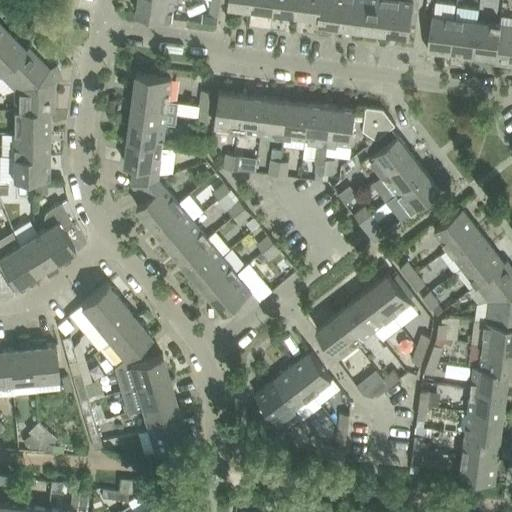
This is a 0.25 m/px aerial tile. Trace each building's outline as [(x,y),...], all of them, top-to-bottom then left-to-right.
[(173,16),(174,0),(138,0),(137,11),(173,16)] [(219,13),(221,0),(211,0),(210,12),(219,13)] [(275,9),(275,0),(252,0),(252,6),(275,9)] [(297,12),(298,0),(275,0),(275,9),(297,12)] [(321,0),(298,0),(297,12),(319,15),(320,15),(321,0)] [(342,24),(344,0),(321,0),(320,15),(319,15),(319,21),(342,24)] [(364,27),(368,0),(344,0),(342,24),(364,27)] [(387,30),(391,0),(368,0),(364,27),(387,30)] [(391,0),(387,30),(410,33),(413,11),(418,12),(419,0),(391,0)] [(451,51),(456,16),(433,13),(428,48),(451,51)] [(474,54),(478,19),(456,16),(451,51),(474,54)] [(496,57),(501,22),(478,19),(474,54),(496,57)] [(0,21),(0,41),(10,31),(0,21)] [(511,23),(501,22),(496,57),(495,60),(511,62),(511,23)] [(25,47),(10,31),(0,41),(0,72),(0,73),(28,45),(25,47)] [(49,66),(28,45),(0,73),(15,87),(59,70),(57,63),(49,66)] [(62,76),(59,70),(15,87),(14,108),(50,108),(50,109),(54,109),(54,79),(62,76)] [(169,98),(172,76),(172,75),(137,70),(134,94),(169,98)] [(210,103),(212,89),(203,88),(201,102),(210,103)] [(239,127),(243,92),(220,89),(215,124),(239,127)] [(261,130),(266,95),(243,92),(239,127),(261,130)] [(180,100),(169,99),(169,98),(134,94),(131,116),(168,121),(168,122),(177,123),(180,100)] [(284,133),(288,98),(266,95),(261,130),(284,133)] [(306,136),(311,101),(288,98),(284,133),(306,136)] [(329,139),(333,103),(311,101),(306,136),(324,138),(319,145),(316,170),(325,171),(327,156),(329,139)] [(208,118),(210,103),(201,102),(199,117),(208,118)] [(352,142),(357,106),(333,103),(329,139),(352,142)] [(396,122),(388,112),(384,106),(367,104),(364,128),(377,137),(391,126),(396,122)] [(50,131),(50,109),(50,108),(14,108),(14,131),(50,131)] [(163,144),(166,122),(168,122),(168,121),(131,116),(128,139),(163,144)] [(377,137),(366,145),(371,153),(397,133),(391,126),(377,137)] [(49,154),(50,131),(14,131),(14,153),(49,154)] [(413,150),(399,132),(397,133),(371,153),(370,154),(385,172),(413,150)] [(203,149),(206,134),(197,133),(195,147),(203,149)] [(159,175),(163,144),(128,139),(125,162),(134,163),(132,183),(159,175)] [(427,168),(413,150),(385,172),(399,190),(427,168)] [(233,166),(235,152),(226,151),(225,165),(233,166)] [(244,153),(235,152),(233,166),(242,168),(244,153)] [(49,177),(49,154),(14,153),(13,177),(49,177)] [(335,157),(327,156),(325,171),(333,172),(335,157)] [(278,172),(280,158),(272,157),(270,171),(278,172)] [(289,159),(280,158),(278,172),(287,173),(289,159)] [(441,187),(427,168),(399,190),(413,209),(441,187)] [(152,222),(180,200),(159,175),(132,183),(145,198),(137,204),(152,222)] [(219,196),(231,187),(226,180),(214,189),(219,196)] [(234,214),(246,204),(240,198),(229,207),(234,214)] [(60,199),(50,205),(46,209),(44,214),(44,216),(45,220),(46,223),(46,224),(37,230),(55,259),(75,246),(62,226),(73,220),(60,199)] [(167,240),(194,217),(180,200),(152,222),(167,240)] [(360,219),(372,210),(367,203),(355,212),(360,219)] [(240,220),(251,211),(246,204),(234,214),(240,220)] [(435,227),(447,243),(449,246),(477,224),(463,206),(435,227)] [(377,217),(372,210),(360,219),(365,226),(377,217)] [(181,257),(209,235),(194,217),(167,240),(181,257)] [(491,242),(477,224),(449,246),(463,264),(491,242)] [(55,259),(37,230),(18,242),(35,271),(55,259)] [(263,249),(275,239),(269,233),(258,242),(263,249)] [(196,275),(223,252),(209,235),(181,257),(196,275)] [(269,256),(280,246),(275,239),(263,249),(269,256)] [(35,271),(18,242),(0,252),(0,257),(15,283),(35,271)] [(505,260),(491,242),(463,264),(477,282),(505,260)] [(210,293),(237,270),(223,252),(196,275),(210,293)] [(511,263),(508,258),(505,260),(477,282),(490,298),(511,292),(511,263)] [(400,264),(409,276),(416,271),(407,259),(400,264)] [(261,298),(250,285),(237,270),(210,293),(225,311),(232,305),(241,315),(261,298)] [(390,270),(371,284),(393,313),(411,298),(390,270)] [(425,282),(416,271),(409,276),(418,288),(425,282)] [(122,298),(107,280),(81,301),(96,320),(122,298)] [(393,313),(371,284),(353,298),(375,326),(393,313)] [(432,306),(439,300),(436,296),(433,293),(430,289),(423,294),(432,306)] [(511,292),(490,298),(487,318),(511,321),(511,292)] [(137,316),(122,298),(96,320),(110,337),(137,316)] [(375,326),(353,298),(335,312),(357,340),(375,326)] [(357,340),(335,312),(317,326),(338,354),(357,340)] [(152,334),(137,316),(110,337),(125,356),(152,334)] [(511,344),(511,321),(487,318),(484,341),(511,344)] [(446,336),(448,321),(439,320),(437,335),(446,336)] [(426,348),(431,334),(423,331),(418,345),(426,348)] [(61,336),(65,348),(74,345),(70,333),(61,336)] [(46,337),(31,338),(35,377),(59,375),(55,341),(46,342),(46,337)] [(35,377),(31,338),(17,340),(18,345),(9,345),(12,379),(35,377)] [(0,380),(12,379),(9,345),(1,346),(0,341),(0,380)] [(438,359),(443,345),(435,341),(430,355),(438,359)] [(511,368),(511,344),(484,341),(481,363),(481,364),(510,368),(511,368)] [(77,357),(74,345),(65,348),(69,360),(77,357)] [(421,362),(426,348),(418,345),(413,358),(421,362)] [(311,349),(292,363),(314,391),(332,377),(311,349)] [(169,374),(162,351),(115,365),(121,388),(169,374)] [(433,372),(438,359),(430,355),(425,369),(433,372)] [(507,390),(510,368),(481,364),(481,363),(475,362),(472,386),(507,390)] [(314,391),(292,363),(274,377),(296,405),(314,391)] [(389,383),(401,374),(396,367),(384,376),(389,383)] [(384,388),(389,383),(384,376),(378,369),(367,378),(372,385),(378,392),(382,389),(384,388)] [(85,383),(83,376),(81,371),(73,373),(76,385),(85,383)] [(175,396),(169,374),(121,388),(128,410),(143,406),(175,396)] [(302,413),(296,405),(274,377),(256,391),(261,399),(251,407),(273,435),(284,448),(296,439),(285,426),(302,413)] [(89,397),(85,383),(76,385),(80,400),(89,397)] [(504,414),(507,390),(472,386),(469,409),(504,414)] [(430,388),(421,387),(420,402),(428,403),(430,388)] [(182,418),(175,396),(143,406),(149,427),(182,418)] [(426,417),(428,403),(420,402),(418,416),(426,417)] [(96,421),(92,409),(84,411),(87,424),(96,421)] [(501,436),(504,414),(469,409),(466,431),(501,436)] [(348,426),(350,415),(350,411),(341,410),(340,425),(348,426)] [(34,435),(45,424),(39,418),(28,429),(34,435)] [(188,440),(182,418),(149,427),(156,450),(188,440)] [(99,433),(96,421),(87,424),(91,435),(99,433)] [(41,441),(51,430),(45,424),(34,435),(41,441)] [(346,440),(348,426),(340,425),(338,439),(346,440)] [(498,458),(501,436),(466,431),(463,453),(498,458)] [(424,434),(415,432),(413,447),(422,448),(424,434)] [(103,445),(99,433),(91,435),(94,448),(103,445)] [(316,458),(344,462),(346,446),(318,443),(316,458)] [(420,463),(422,448),(413,447),(412,461),(420,463)] [(495,481),(498,458),(463,453),(460,476),(495,481)] [(131,491),(133,478),(121,477),(120,488),(116,487),(114,496),(127,498),(128,491),(131,491)] [(21,497),(23,480),(17,479),(15,496),(21,497)] [(28,497),(30,481),(23,480),(21,497),(28,497)] [(70,503),(78,503),(79,495),(80,487),(72,486),(70,503)] [(114,496),(116,487),(103,486),(102,494),(114,496)] [(80,487),(79,495),(87,496),(88,488),(80,487)] [(78,503),(86,504),(87,496),(79,495),(78,503)] [(179,511),(171,499),(160,497),(136,511),(179,511)] [(0,500),(0,511),(19,511),(21,503),(0,500)] [(19,511),(76,511),(77,509),(21,503),(19,511)]
